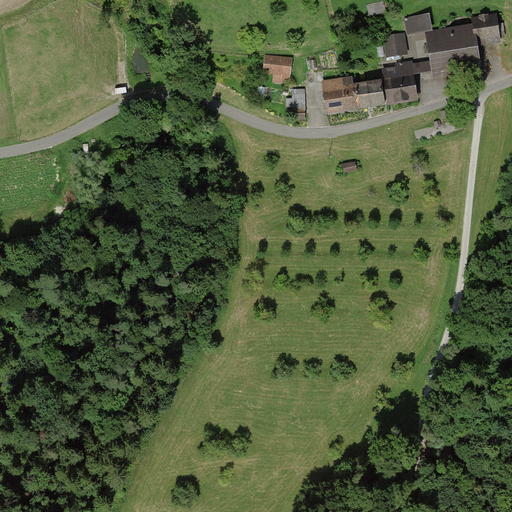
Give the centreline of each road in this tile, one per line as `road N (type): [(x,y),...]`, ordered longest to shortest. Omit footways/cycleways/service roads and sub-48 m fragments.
road 1 (unclassified): [(0,154),(162,97),(208,103),(261,126),(332,133),(511,81)]
road 2 (track): [(397,511),(408,499),(427,391),(457,303),(479,91)]
road 3 (unknown): [(455,511),(511,387)]
